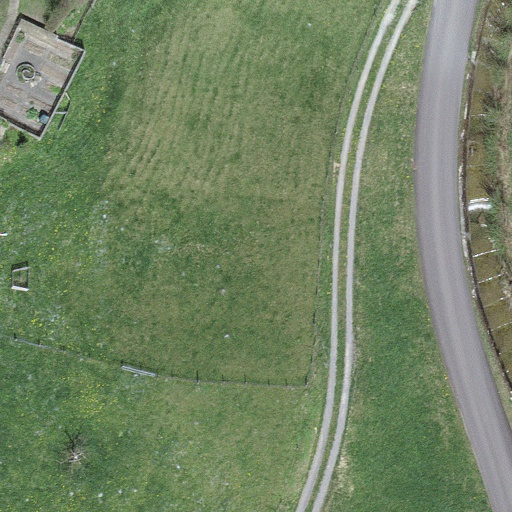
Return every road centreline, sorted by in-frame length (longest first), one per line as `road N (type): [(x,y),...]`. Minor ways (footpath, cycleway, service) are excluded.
road 1 (track): [(313,511),(337,418),(352,160),(374,78),(409,0)]
road 2 (unclassified): [(511,478),(455,318),(436,218),(436,98),(452,0)]
